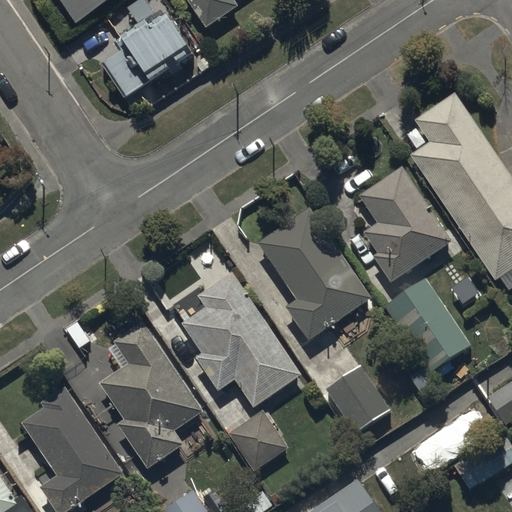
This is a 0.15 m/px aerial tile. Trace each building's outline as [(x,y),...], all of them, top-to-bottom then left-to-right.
[(60,0),(80,28),(120,0),(60,0)] [(187,0),(208,30),(240,9),(233,0),(187,0)] [(103,66),(126,102),(190,61),(187,56),(193,53),(170,17),(152,29),(149,25),(117,45),(122,54),(103,66)] [(511,177),(458,96),(417,124),(432,145),(411,158),(495,284),(502,279),(511,293),(511,291),(511,177)] [(394,287),(455,244),(404,171),(361,200),(379,227),(365,236),(380,257),(375,260),(394,287)] [(311,345),(375,301),(311,210),(260,246),(299,303),(287,311),(311,345)] [(304,379),(234,274),(199,297),(208,310),(185,325),(206,357),(198,362),(220,396),(238,384),(256,411),(304,379)] [(472,348),(427,280),(387,307),(432,375),(472,348)] [(178,434),(206,415),(146,325),(115,345),(116,348),(110,352),(124,373),(103,387),(126,422),(120,426),(150,472),(187,448),(178,434)] [(394,413),(364,368),(327,392),(357,437),(394,413)] [(511,384),(503,392),(511,402),(511,384)] [(43,490),(57,511),(73,511),(126,478),(68,390),(42,407),(46,413),(24,428),(59,480),(43,490)] [(290,451),(264,412),(230,435),(256,474),(290,451)] [(511,444),(463,476),(473,492),(511,467),(511,444)] [(19,504),(0,474),(0,511),(34,511),(26,500),(19,504)] [(380,511),(360,482),(316,511),(380,511)] [(208,511),(196,493),(167,511),(208,511)]
